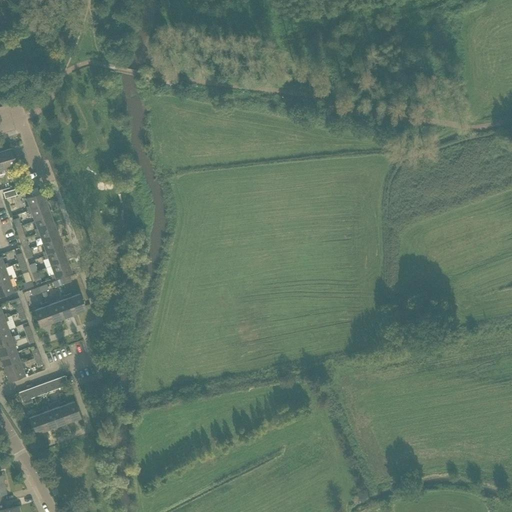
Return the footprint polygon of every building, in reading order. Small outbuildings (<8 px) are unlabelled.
[(4,150),(1,140),(0,140),(0,155),(4,169),(16,165),(11,148),(4,150)] [(5,173),(0,174),(0,182),(1,186),(9,182),(5,173)] [(3,192),(5,198),(16,195),(15,189),(3,192)] [(26,198),(29,206),(26,207),(27,211),(47,204),(42,192),(26,198)] [(51,215),(47,204),(27,211),(28,214),(31,213),(34,221),(51,215)] [(55,226),(51,215),(34,221),(37,229),(34,230),(35,233),(55,226)] [(18,217),(13,219),(16,228),(21,226),(18,217)] [(21,225),(28,223),(26,217),(19,219),(21,225)] [(24,234),(21,226),(16,228),(18,236),(24,234)] [(59,238),(55,226),(35,233),(37,237),(39,236),(42,244),(59,238)] [(63,249),(59,238),(42,244),(45,251),(42,252),(44,256),(63,249)] [(29,248),(27,240),(21,242),(24,250),(29,248)] [(32,256),(29,248),(24,250),(27,258),(32,256)] [(67,260),(63,249),(44,256),(45,259),(47,258),(50,266),(67,260)] [(24,261),(21,253),(15,255),(18,263),(24,261)] [(0,256),(0,269),(5,268),(8,267),(7,263),(3,265),(0,256)] [(72,272),(67,260),(50,266),(53,274),(50,275),(52,279),(55,278),(72,272)] [(27,269),(24,261),(18,263),(21,271),(27,269)] [(37,271),(35,263),(29,265),(32,273),(37,271)] [(7,276),(5,268),(0,269),(0,282),(9,279),(12,278),(11,275),(7,276)] [(40,278),(37,271),(32,273),(35,281),(40,278)] [(71,281),(69,276),(61,279),(63,284),(71,281)] [(11,287),(9,279),(0,282),(0,295),(13,291),(13,290),(16,289),(15,286),(11,287)] [(33,286),(31,280),(23,284),(24,289),(33,286)] [(79,293),(71,296),(70,293),(66,294),(74,315),(86,310),(79,293)] [(74,315),(66,294),(63,296),(64,299),(56,302),(63,319),(74,315)] [(23,311),(20,303),(18,298),(13,299),(18,313),(23,311)] [(63,319),(56,302),(49,304),(48,301),(44,303),(51,323),(63,319)] [(51,323),(44,303),(41,304),(42,307),(33,310),(40,327),(51,323)] [(26,319),(23,311),(18,313),(21,321),(26,319)] [(0,332),(8,329),(6,321),(8,320),(7,317),(0,319),(0,332)] [(31,334),(28,325),(23,327),(26,336),(31,334)] [(14,336),(11,337),(8,329),(0,332),(0,344),(15,339),(14,336)] [(34,342),(31,334),(26,336),(29,344),(34,342)] [(0,357),(17,351),(14,343),(16,342),(15,339),(0,344),(0,357)] [(40,356),(37,348),(31,350),(34,358),(40,356)] [(24,362),(22,358),(19,359),(17,351),(0,357),(0,358),(4,369),(24,362)] [(43,364),(40,356),(34,358),(37,366),(43,364)] [(25,375),(22,366),(25,365),(24,362),(4,369),(8,381),(25,375)] [(68,385),(65,376),(53,380),(57,389),(68,385)] [(57,389),(53,380),(43,384),(46,393),(57,389)] [(46,393),(43,384),(31,388),(34,397),(46,393)] [(34,397),(31,388),(19,392),(22,402),(23,405),(32,402),(31,398),(34,397)] [(74,401),(66,404),(65,401),(62,402),(69,422),(80,418),(74,401)] [(69,422),(62,402),(58,403),(59,406),(51,409),(57,426),(69,422)] [(57,426),(51,409),(43,412),(42,409),(39,410),(46,430),(57,426)] [(46,430),(39,410),(35,412),(36,415),(28,418),(34,435),(46,430)] [(5,509),(4,502),(0,502),(0,511),(20,511),(19,506),(5,509)]
